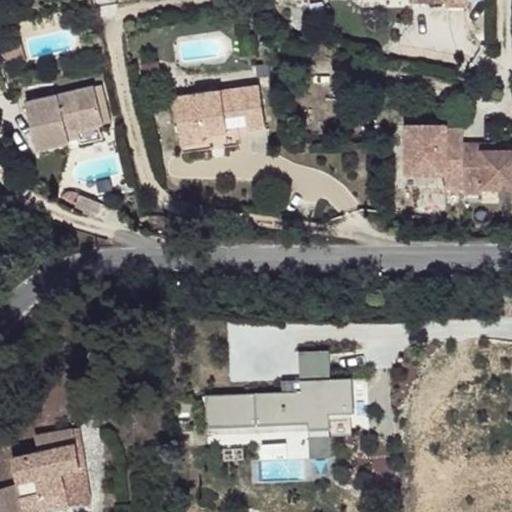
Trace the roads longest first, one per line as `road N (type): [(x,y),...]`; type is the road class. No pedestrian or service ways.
road 1 (tertiary): [(511,251),(168,258)]
road 2 (residential): [(168,258),(0,168)]
road 3 (tertiary): [(168,258),(90,265),(45,281),(0,319)]
